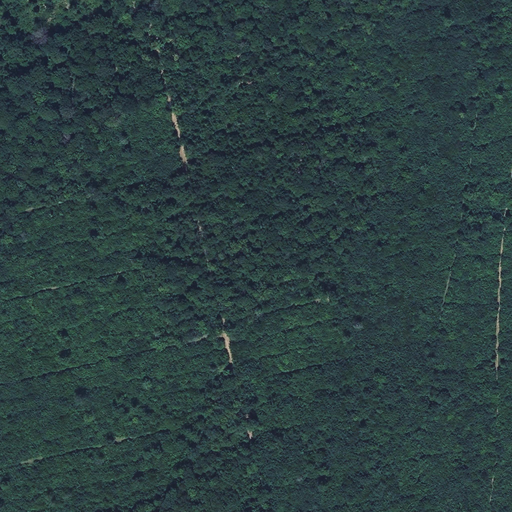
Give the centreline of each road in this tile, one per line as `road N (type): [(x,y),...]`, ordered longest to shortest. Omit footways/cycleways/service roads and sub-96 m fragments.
road 1 (track): [(267,511),(147,0)]
road 2 (track): [(511,175),(489,511)]
